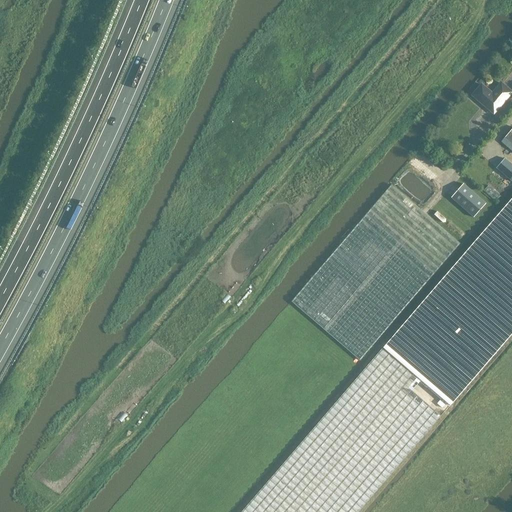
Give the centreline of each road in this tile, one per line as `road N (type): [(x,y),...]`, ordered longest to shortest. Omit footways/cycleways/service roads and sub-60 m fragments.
road 1 (motorway): [(0,346),(82,189),(166,0)]
road 2 (motorway): [(141,0),(0,299)]
